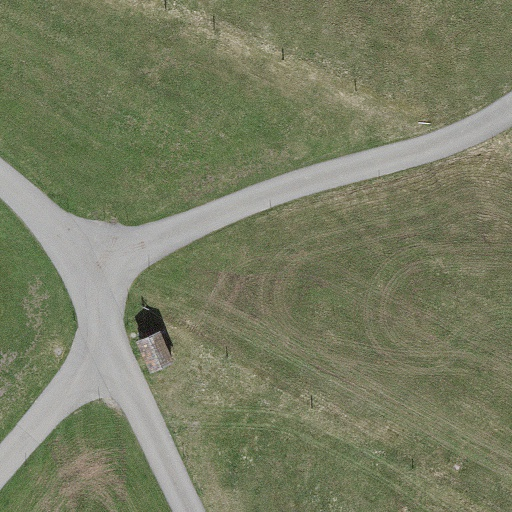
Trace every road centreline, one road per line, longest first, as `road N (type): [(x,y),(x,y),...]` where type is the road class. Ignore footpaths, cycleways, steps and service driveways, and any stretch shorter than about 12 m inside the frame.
road 1 (track): [(85,270),(499,129),(511,118)]
road 2 (residential): [(0,187),(85,270),(187,511)]
road 3 (track): [(111,342),(0,466)]
